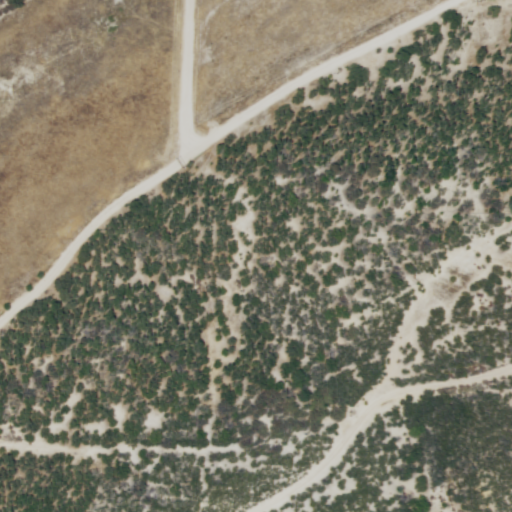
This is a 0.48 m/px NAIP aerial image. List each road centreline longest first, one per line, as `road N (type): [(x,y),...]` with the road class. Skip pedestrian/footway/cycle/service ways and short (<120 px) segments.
road 1 (track): [(0,294),(313,72),(446,0)]
road 2 (track): [(0,403),(94,408),(409,397),(511,328)]
road 3 (track): [(183,158),(187,0)]
